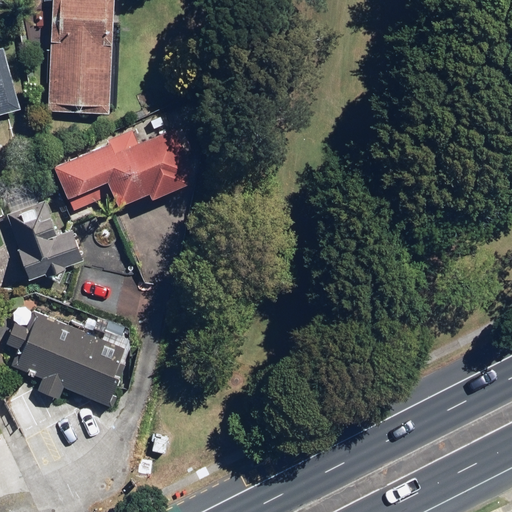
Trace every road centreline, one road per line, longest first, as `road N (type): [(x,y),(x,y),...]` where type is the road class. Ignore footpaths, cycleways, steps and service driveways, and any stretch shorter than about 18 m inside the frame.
road 1 (primary): [(231,511),(511,371)]
road 2 (primary): [(511,455),(402,511)]
